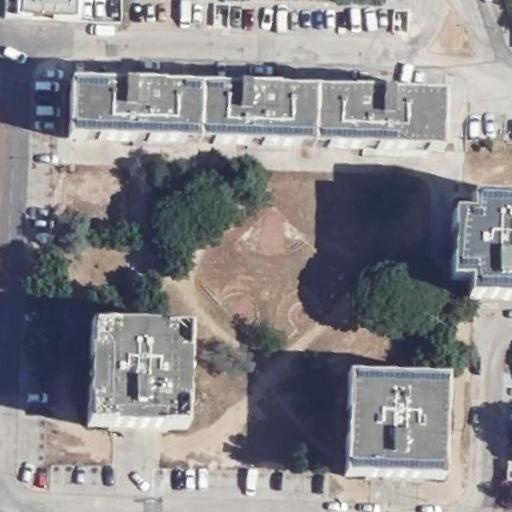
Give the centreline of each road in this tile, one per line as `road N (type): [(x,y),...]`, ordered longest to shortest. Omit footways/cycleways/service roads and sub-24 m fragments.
road 1 (residential): [(459,10),(427,22),(415,57),(22,49)]
road 2 (residential): [(22,49),(11,382)]
road 3 (residential): [(485,511),(501,354),(511,339)]
